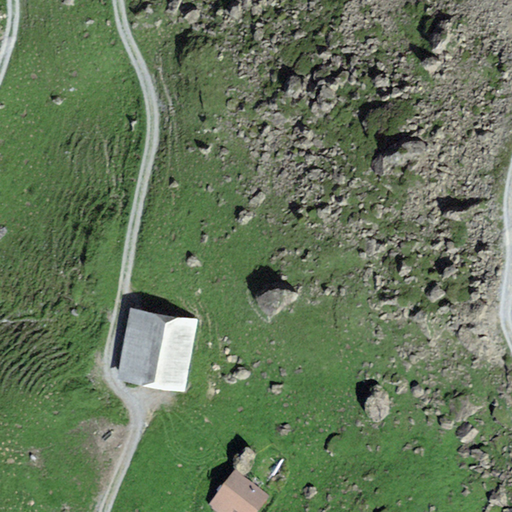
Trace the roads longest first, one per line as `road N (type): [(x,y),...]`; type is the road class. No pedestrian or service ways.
road 1 (track): [(105,511),(134,412),(107,369),(152,133),(117,0)]
road 2 (track): [(511,179),(505,310),(511,343)]
